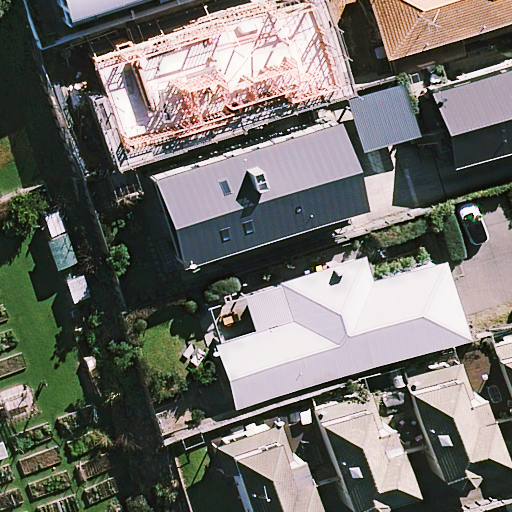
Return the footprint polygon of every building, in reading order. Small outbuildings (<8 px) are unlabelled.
[(54,0),(61,19),(118,0),(145,0),(147,6),(166,0),(54,0)] [(89,50),(115,127),(206,96),(210,107),(333,66),(310,0),(251,0),(255,12),(227,21),(221,5),(89,50)] [(511,0),(365,0),(388,73),(460,51),(457,42),(511,24),(511,0)] [(511,54),(423,85),(449,158),(511,136),(511,54)] [(339,96),(356,145),(411,126),(394,77),(339,96)] [(149,159),(178,247),(209,237),(216,259),(350,216),(343,194),(354,191),(325,103),(149,159)] [(366,275),(358,250),(240,290),(253,327),(213,341),(234,404),(460,327),(435,252),(366,275)] [(511,336),(495,342),(511,397),(511,336)] [(467,357),(405,376),(434,470),(436,472),(439,474),(442,475),(445,476),(448,476),(452,476),(455,475),(458,474),(461,473),(463,471),(466,469),(468,467),(470,464),(471,461),(472,458),(496,451),(467,357)] [(375,390),(314,410),(344,503),(347,504),(349,506),(352,506),(355,507),(357,507),(360,507),(363,507),(365,506),(368,504),(370,503),(372,501),(374,499),(376,497),(377,494),(378,492),(405,483),(375,390)] [(280,421),(223,439),(245,511),(306,511),(314,510),(296,452),(290,454),(280,421)]
